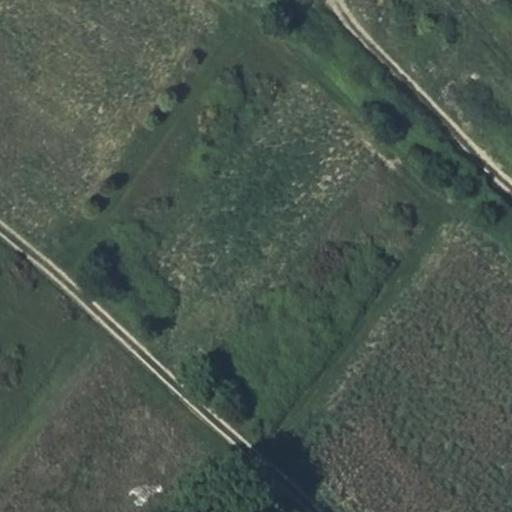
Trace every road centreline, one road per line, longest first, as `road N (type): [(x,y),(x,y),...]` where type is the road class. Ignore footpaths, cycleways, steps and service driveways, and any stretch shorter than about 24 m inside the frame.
road 1 (track): [(321,511),(0,218)]
road 2 (track): [(511,184),(371,48),(336,0)]
